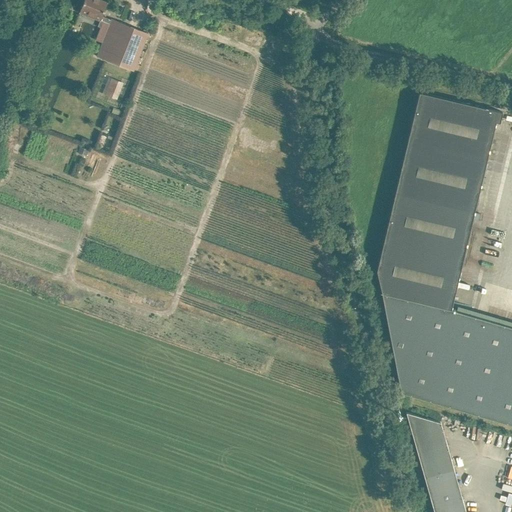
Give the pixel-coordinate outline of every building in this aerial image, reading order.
[(100,21),(108,3),(101,0),(84,0),(83,3),(81,3),(80,6),(81,8),(79,13),(80,13),(81,11),(88,13),(87,16),(100,21)] [(133,71),(148,33),(112,19),(97,57),(133,71)] [(496,121),(500,122),(502,112),(419,92),(334,72),(336,156),(365,267),(377,270),(382,293),(401,392),(511,424),(511,326),(451,309),(496,121)] [(114,99),(121,82),(112,78),(105,95),(114,99)] [(119,117),(122,111),(113,107),(111,113),(119,117)] [(86,156),(88,150),(80,146),(78,153),(86,156)] [(466,511),(441,422),(406,412),(434,511),(466,511)]
